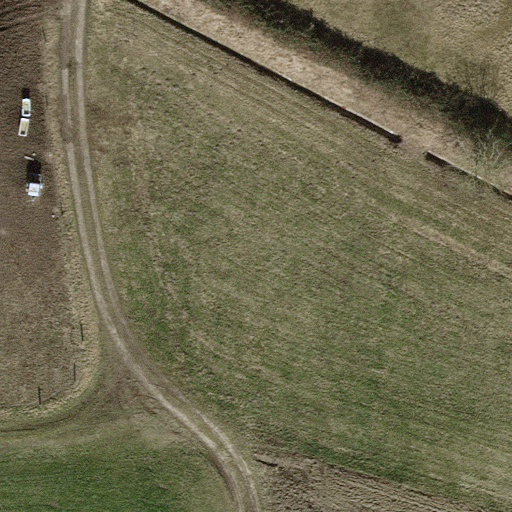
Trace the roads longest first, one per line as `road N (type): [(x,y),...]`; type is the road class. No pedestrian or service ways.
road 1 (track): [(77,0),(83,188),(119,340),(171,402),(235,455),(252,511)]
road 2 (track): [(0,436),(50,432),(102,403),(119,340)]
